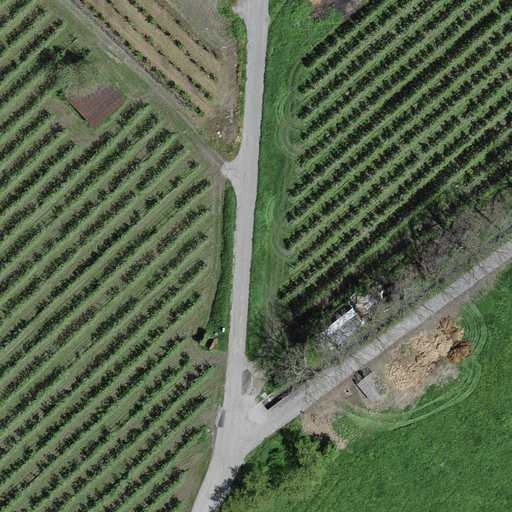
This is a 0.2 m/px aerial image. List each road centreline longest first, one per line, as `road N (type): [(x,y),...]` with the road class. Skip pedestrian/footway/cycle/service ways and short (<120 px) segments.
road 1 (unclassified): [(257,0),(229,432)]
road 2 (unclassified): [(229,432),(269,423),(511,248)]
